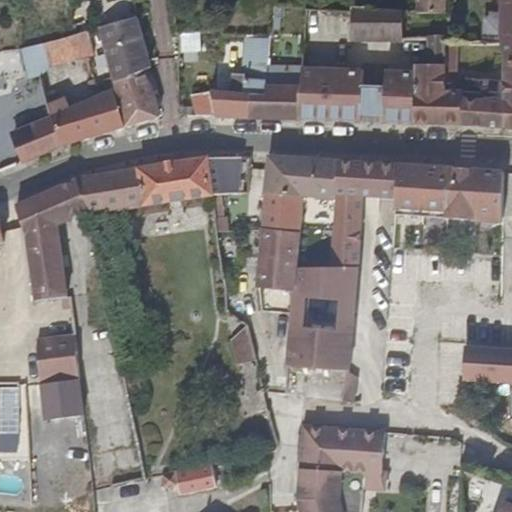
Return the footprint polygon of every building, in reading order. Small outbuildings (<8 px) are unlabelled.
[(507,42),(511,41),(511,0),(417,0),(417,17),(443,18),(444,0),(503,0),(504,19),(480,20),(481,43),(507,42)] [(402,17),(351,16),(351,47),(402,47),(402,17)] [(141,46),(136,29),(123,32),(121,26),(110,29),(112,36),(99,39),(104,56),(141,46)] [(422,84),(419,135),(511,138),(511,41),(507,42),(510,103),(493,103),(492,98),(459,97),(459,86),(452,92),(452,74),(436,74),(422,75),(422,84)] [(64,48),(19,60),(28,94),(42,91),(50,77),(90,66),(95,65),(87,42),(70,47),(64,48)] [(436,56),(436,74),(452,74),(453,74),(453,45),(437,45),(436,56)] [(114,88),(143,78),(149,76),(148,74),(141,46),(104,56),(113,85),(114,88)] [(28,94),(19,60),(0,65),(0,76),(5,100),(28,94)] [(249,102),(250,128),(298,130),(301,78),(268,77),(267,93),(267,103),(257,102),(249,102)] [(119,103),(122,114),(151,105),(143,78),(114,88),(119,103)] [(363,81),(301,78),(298,130),(361,133),(361,126),(363,97),(363,81)] [(384,127),(383,134),(419,135),(422,84),(386,82),(385,97),(384,127)] [(109,107),(119,103),(114,88),(113,85),(104,88),(109,107)] [(100,99),(97,88),(87,91),(90,102),(100,99)] [(257,93),(257,102),(267,103),(267,93),(257,93)] [(46,101),(53,124),(66,120),(64,114),(59,96),(46,101)] [(385,97),(363,97),(361,126),(384,127),(385,97)] [(193,102),(193,126),(220,127),(219,102),(193,102)] [(219,102),(220,127),(250,128),(249,102),(219,102)] [(54,126),(65,159),(129,137),(122,114),(119,103),(109,107),(103,108),(92,112),(66,120),(53,124),(54,126)] [(122,114),(129,137),(158,129),(151,105),(122,114)] [(90,106),(64,114),(66,120),(92,112),(90,106)] [(14,140),(24,173),(65,159),(54,126),(14,140)] [(94,188),(78,192),(88,225),(212,205),(239,202),(250,201),(252,166),(210,168),(94,188)] [(323,169),(273,166),(269,203),(310,206),(320,206),(323,169)] [(342,170),(323,169),(320,206),(339,207),(340,205),(342,170)] [(400,175),(342,170),(340,205),(366,205),(365,215),(397,217),(400,175)] [(505,182),(400,175),(397,217),(448,221),(447,229),(469,230),(469,223),(503,225),(505,182)] [(78,192),(61,199),(73,230),(88,225),(78,192)] [(61,199),(16,217),(27,249),(34,315),(68,311),(60,234),(73,230),(61,199)] [(249,225),(250,201),(239,202),(239,225),(249,225)] [(310,206),(269,203),(266,238),(307,240),(310,206)] [(340,205),(339,207),(335,275),(303,274),(301,297),(289,373),(351,378),(365,215),(366,205),(340,205)] [(0,225),(0,258),(10,254),(0,225)] [(307,240),(266,238),(261,295),(270,296),(301,297),(303,274),(307,240)] [(77,352),(39,353),(43,389),(81,387),(77,352)] [(511,352),(498,352),(469,352),(467,385),(511,386),(511,352)] [(386,440),(303,433),(299,506),(300,511),(362,511),(364,495),(373,496),(374,481),(383,482),(386,440)] [(223,494),(218,470),(174,479),(176,495),(177,502),(223,494)] [(174,479),(157,482),(160,498),(176,495),(174,479)]
